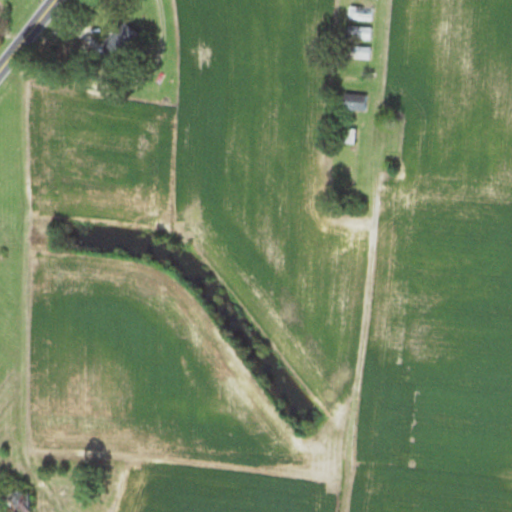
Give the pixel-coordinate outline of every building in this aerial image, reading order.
[(373,6),(348,6),(348,18),(373,18),(373,6)] [(139,33),(123,20),(101,46),(118,59),(139,33)] [(348,38),(372,38),(372,25),(348,25),(348,38)] [(370,58),(371,44),(349,43),(349,57),(370,58)] [(365,92),(343,92),(344,109),(365,109),(365,92)] [(355,129),(347,127),(345,140),(353,142),(355,129)] [(3,490),(3,511),(28,511),(29,490),(3,490)]
